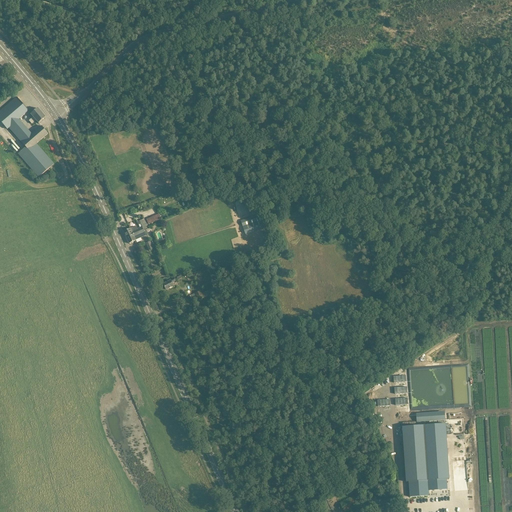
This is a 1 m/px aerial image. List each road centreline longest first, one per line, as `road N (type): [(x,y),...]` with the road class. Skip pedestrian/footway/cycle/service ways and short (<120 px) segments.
road 1 (primary): [(235,511),(57,117)]
road 2 (track): [(479,151),(412,141),(374,153),(194,162)]
road 3 (unclassified): [(87,90),(150,36),(288,0)]
road 4 (track): [(37,0),(124,24),(193,12)]
road 5 (track): [(194,162),(199,23)]
